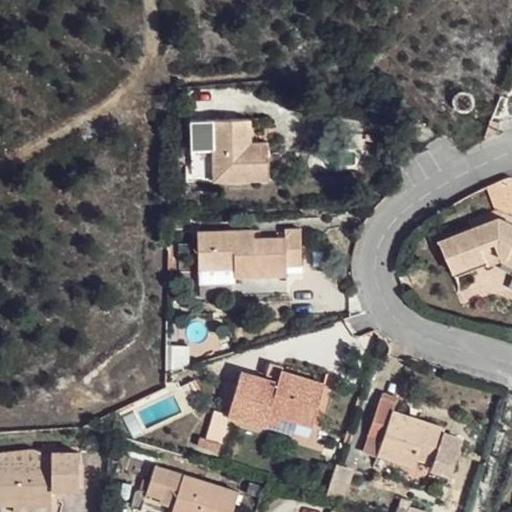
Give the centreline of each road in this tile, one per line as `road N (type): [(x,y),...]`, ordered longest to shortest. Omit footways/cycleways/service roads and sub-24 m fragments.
road 1 (residential): [(511,144),(435,177),(404,205),(380,239),(377,270),(386,301),(414,328),(511,357)]
road 2 (track): [(0,168),(134,83),(150,0)]
